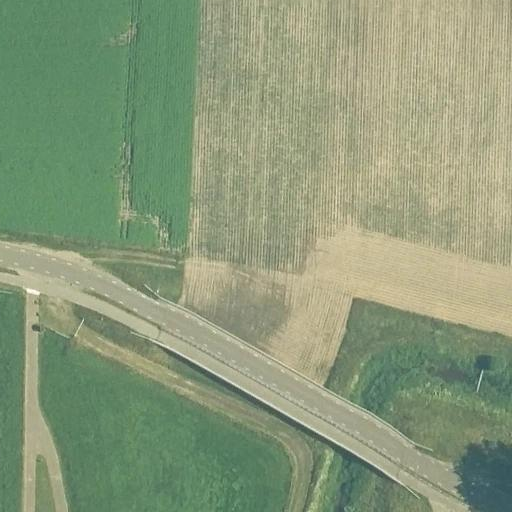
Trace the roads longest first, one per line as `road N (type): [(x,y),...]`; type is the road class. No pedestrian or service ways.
road 1 (tertiary): [(511,511),(156,311),(110,288),(0,255)]
road 2 (unknown): [(60,293),(69,315),(92,334),(313,448),(319,463),(308,511)]
